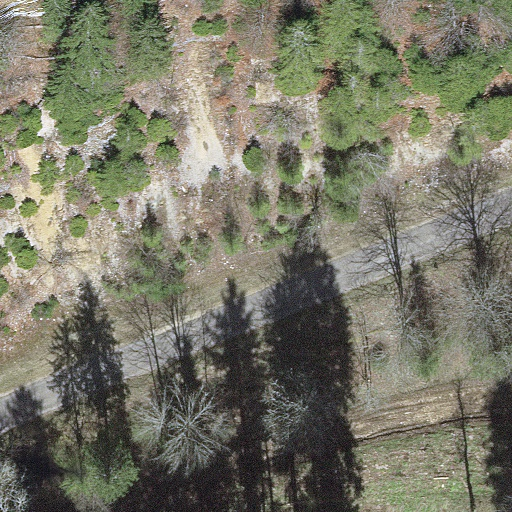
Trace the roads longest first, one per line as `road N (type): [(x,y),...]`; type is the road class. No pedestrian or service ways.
road 1 (unclassified): [(0,416),(511,203)]
road 2 (track): [(511,388),(88,511)]
